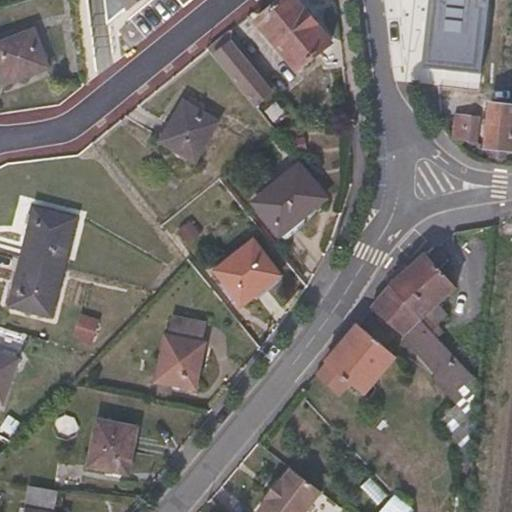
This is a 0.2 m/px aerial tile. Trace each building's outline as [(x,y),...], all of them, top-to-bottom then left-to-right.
[(188,0),(106,0),(107,2),(110,29),(161,22),(188,0)] [(329,45),(292,0),(284,0),(254,25),(295,74),(329,45)] [(482,74),(489,0),(428,0),(422,67),(482,74)] [(47,69),(32,32),(0,44),(0,77),(3,86),(47,69)] [(271,95),(230,45),(213,59),(253,108),(271,95)] [(193,164),(217,124),(182,103),(158,143),(193,164)] [(502,162),(503,153),(509,154),(511,127),(511,109),(488,107),(482,151),(489,151),(488,160),(502,162)] [(474,141),(476,119),(454,117),(451,139),(474,141)] [(323,200),(297,168),(252,205),(278,238),(316,207),(323,200)] [(62,270),(74,220),(31,209),(19,260),(62,270)] [(177,229),(185,245),(201,237),(193,221),(177,229)] [(278,277),(250,244),(213,274),(240,308),(278,277)] [(446,261),(434,249),(424,257),(436,270),(446,261)] [(455,289),(436,270),(424,257),(422,256),(417,262),(387,289),(417,318),(436,340),(441,335),(435,327),(446,316),(437,305),(455,289)] [(49,319),(62,270),(19,260),(7,307),(49,319)] [(436,340),(417,318),(387,289),(368,311),(403,341),(416,356),(435,377),(432,381),(455,406),(436,424),(469,461),(477,387),(436,340)] [(71,339),(93,346),(100,321),(79,314),(71,339)] [(193,392),(203,348),(201,345),(204,326),(169,320),(166,338),(162,339),(154,383),(193,392)] [(361,397),(393,360),(355,326),(313,377),(337,399),(348,387),(361,397)] [(0,406),(1,406),(16,363),(0,357),(0,406)] [(78,419),(56,416),(53,437),(75,440),(78,419)] [(126,477),(135,430),(96,422),(87,469),(126,477)] [(306,511),(319,495),(288,471),(278,485),(275,482),(262,502),(265,504),(258,511),(306,511)] [(45,511),(48,511),(51,496),(31,492),(27,508),(45,511)] [(463,511),(466,496),(455,494),(452,511),(463,511)] [(410,511),(411,511),(393,496),(378,511),(410,511)]
